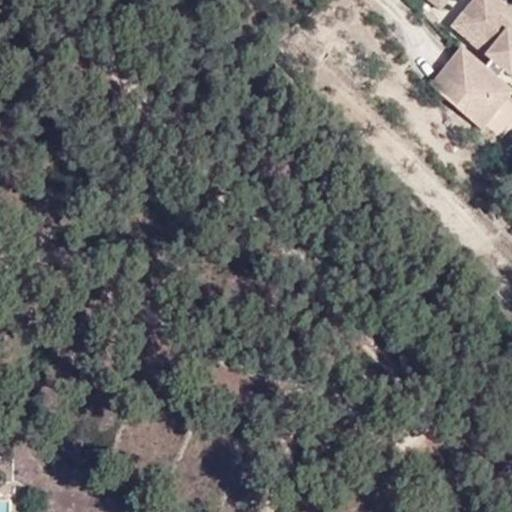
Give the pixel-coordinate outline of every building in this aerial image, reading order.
[(425,0),(447,18),(462,0),(425,0)] [(511,12),(496,0),(486,0),(480,7),(501,24),(511,12)] [(498,68),(511,80),(511,13),(511,12),(501,24),(480,7),(467,22),(498,49),(489,59),(498,68)] [(467,22),(458,32),(489,59),(498,49),(467,22)] [(511,93),(507,89),(491,75),(468,54),(458,66),(473,81),(465,92),(449,77),(436,93),(489,138),(509,112),(502,105),(511,93)] [(473,81),(458,66),(449,77),(465,92),(473,81)] [(491,75),(507,89),(511,81),(511,80),(498,68),(491,75)] [(509,112),(511,109),(511,93),(502,105),(509,112)]
